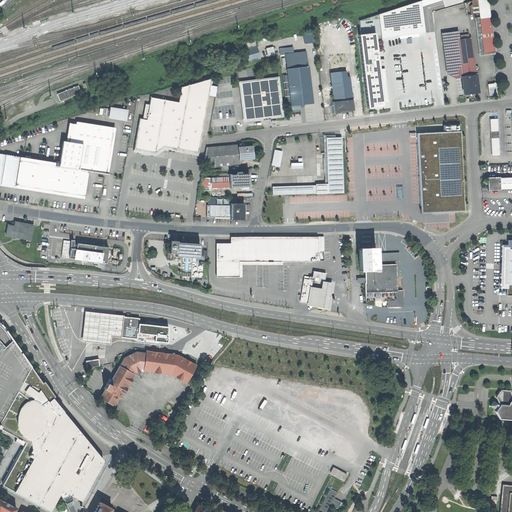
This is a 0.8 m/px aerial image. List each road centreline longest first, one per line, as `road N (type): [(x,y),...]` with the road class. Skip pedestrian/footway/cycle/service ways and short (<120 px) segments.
road 1 (primary): [(19,294),(144,305),(257,334),(423,359)]
road 2 (primary): [(432,337),(200,299)]
road 3 (unclassified): [(37,343),(107,426),(199,486)]
road 4 (residential): [(267,133),(474,106)]
road 5 (residential): [(437,250),(401,226),(254,230)]
road 6 (tertiary): [(423,359),(373,511)]
road 7 (residential): [(140,225),(0,207)]
road 8 (tertiary): [(394,511),(447,384)]
